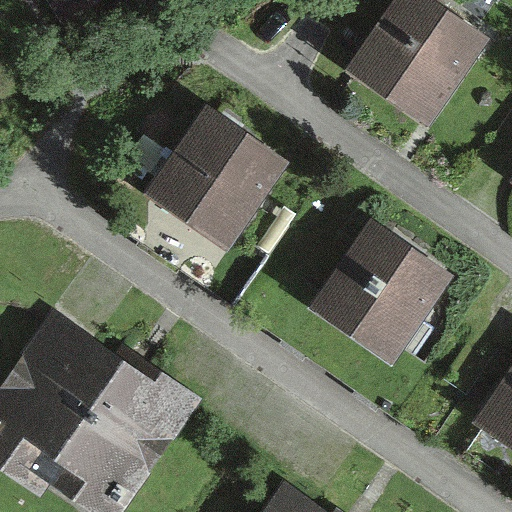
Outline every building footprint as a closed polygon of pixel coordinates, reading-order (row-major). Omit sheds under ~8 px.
[(50,0),(56,9),(70,0),(50,0)] [(491,33),(446,0),(391,0),(344,63),(429,128),(491,33)] [(293,157),(208,97),(146,187),(229,244),(293,157)] [(454,271),(370,212),(306,303),(393,362),(454,271)] [(126,353),(52,308),(0,379),(0,463),(41,493),(50,478),(98,511),(120,511),(204,396),(130,345),(126,353)] [(511,358),(471,414),(511,441),(511,358)] [(331,511),(284,480),(261,511),(331,511)]
